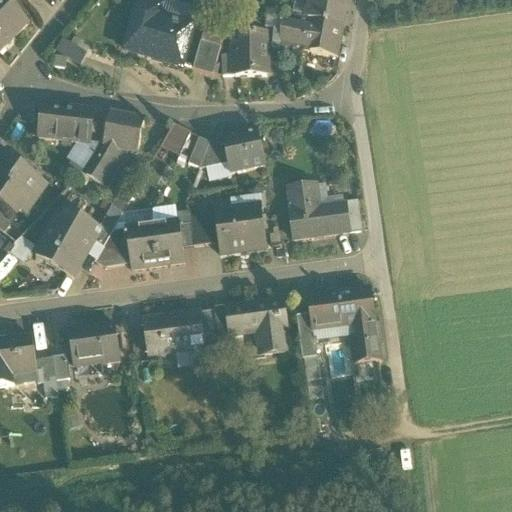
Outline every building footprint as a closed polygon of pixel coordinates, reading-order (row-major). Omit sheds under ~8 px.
[(295,0),(291,20),(309,23),(313,0),(295,0)] [(313,0),(309,23),(343,30),(348,0),(313,0)] [(0,59),(29,30),(1,2),(0,3),(0,59)] [(153,25),(193,36),(199,14),(166,5),(165,9),(158,7),(157,11),(153,25)] [(126,57),(183,72),(193,36),(153,25),(157,11),(140,6),(126,57)] [(210,18),(201,49),(220,54),(219,20),(210,18)] [(264,80),(264,48),(264,24),(234,21),(234,53),(234,80),(264,80)] [(337,61),(343,30),(309,23),(308,29),(303,55),(337,61)] [(264,48),(303,55),(308,29),(264,24),(264,48)] [(71,50),(88,60),(91,54),(74,44),(71,50)] [(71,50),(63,45),(56,57),(68,64),(80,72),(88,60),(71,50)] [(194,75),(213,80),(220,54),(201,49),(194,75)] [(220,53),(222,80),(234,80),(234,53),(220,53)] [(66,75),(68,64),(56,61),(54,72),(66,75)] [(73,147),(75,147),(79,115),(44,111),(40,143),(41,143),(73,147)] [(94,116),(79,115),(75,147),(89,148),(90,146),(93,122),(94,116)] [(127,156),(137,157),(144,126),(110,119),(102,152),(127,156)] [(160,154),(178,165),(191,140),(174,130),(160,154)] [(229,168),(231,178),(266,171),(258,135),(223,143),(225,150),(229,168)] [(189,169),(200,173),(210,147),(199,143),(189,169)] [(211,145),(210,147),(200,173),(200,174),(206,173),(229,168),(225,150),(211,145)] [(99,148),(90,146),(89,148),(75,147),(73,147),(69,152),(74,155),(67,166),(70,168),(81,174),(82,175),(83,175),(99,150),(99,148)] [(87,179),(105,190),(127,156),(102,152),(101,157),(87,179)] [(3,203),(26,219),(47,190),(7,161),(1,168),(0,167),(0,184),(2,182),(11,188),(10,189),(12,191),(3,203)] [(81,174),(70,168),(63,180),(73,186),(76,184),(81,174)] [(232,181),(231,178),(229,168),(206,173),(208,186),(232,181)] [(326,188),(314,189),(317,212),(344,209),(343,199),(328,201),(326,188)] [(350,236),(347,218),(346,208),(344,209),(317,212),(314,189),(289,193),(292,216),(290,216),(294,244),(350,236)] [(231,216),(262,211),(260,199),(230,203),(231,216)] [(346,208),(347,218),(359,217),(358,207),(346,208)] [(111,210),(103,224),(115,231),(123,217),(111,210)] [(152,230),(178,226),(176,210),(154,213),(151,218),(152,230)] [(218,248),(220,258),(267,251),(262,211),(231,216),(214,218),(218,248)] [(126,233),(152,230),(151,218),(150,214),(123,217),(115,231),(111,238),(126,236),(126,233)] [(347,218),(350,236),(361,235),(359,217),(347,218)] [(191,221),(192,227),(195,251),(218,248),(214,218),(191,221)] [(0,235),(1,236),(9,226),(0,219),(0,235)] [(36,261),(70,282),(85,256),(88,258),(93,248),(101,236),(98,233),(75,220),(70,227),(60,221),(36,261)] [(93,248),(102,253),(111,238),(115,231),(103,224),(98,233),(101,236),(93,248)] [(178,226),(152,230),(158,270),(183,266),(182,253),(178,229),(178,226)] [(182,253),(195,251),(192,227),(178,229),(182,253)] [(131,273),(158,270),(152,230),(126,233),(126,236),(130,266),(131,273)] [(126,236),(111,238),(102,253),(96,265),(105,270),(130,266),(126,236)] [(22,241),(16,247),(9,259),(25,268),(36,249),(22,241)] [(312,334),(313,334),(356,329),(358,340),(351,341),(355,368),(381,365),(371,294),(363,295),(363,294),(337,298),(337,300),(326,301),(326,299),(308,301),(310,318),(312,334)] [(261,335),(264,358),(288,355),(285,332),(286,332),(283,305),(228,312),(232,339),(261,335)] [(215,314),(218,341),(232,339),(228,312),(215,314)] [(204,339),(207,363),(218,361),(212,315),(200,316),(204,339)] [(187,318),(190,341),(204,339),(200,316),(187,318)] [(191,354),(193,365),(207,363),(204,339),(190,341),(187,318),(170,320),(170,322),(143,326),(148,360),(176,356),(175,351),(190,349),(191,354)] [(297,320),(303,362),(317,360),(315,346),(313,334),(312,334),(310,318),(297,320)] [(69,334),(74,370),(120,364),(115,328),(69,334)] [(315,346),(351,341),(358,340),(356,329),(313,334),(315,346)] [(0,343),(0,390),(13,388),(12,378),(36,375),(35,363),(31,339),(0,343)] [(191,354),(176,356),(179,373),(194,371),(193,365),(191,354)] [(54,360),(57,384),(70,383),(67,359),(54,360)] [(40,362),(44,386),(57,384),(54,360),(40,362)] [(317,360),(303,362),(308,402),(323,400),(318,360),(317,360)] [(13,391),(44,386),(40,362),(35,363),(36,375),(12,378),(13,388),(13,391)] [(57,384),(44,386),(45,400),(58,398),(57,384)] [(367,455),(368,465),(383,463),(382,453),(367,455)]
